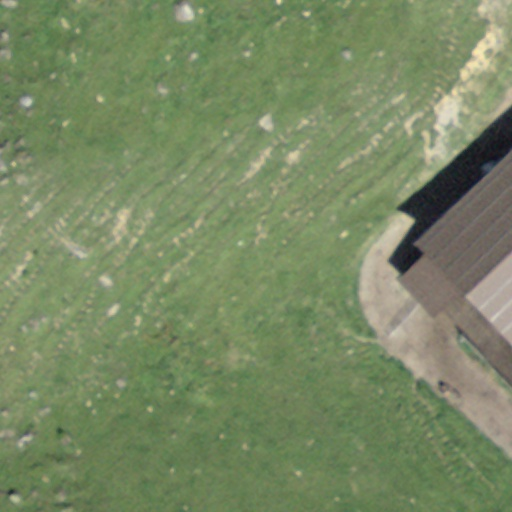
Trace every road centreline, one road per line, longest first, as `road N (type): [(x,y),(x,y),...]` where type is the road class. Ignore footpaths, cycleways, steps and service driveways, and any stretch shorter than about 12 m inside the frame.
road 1 (track): [(487,418),(386,331),(380,251),(485,92),(511,17)]
road 2 (track): [(502,511),(481,452),(487,418),(511,411)]
